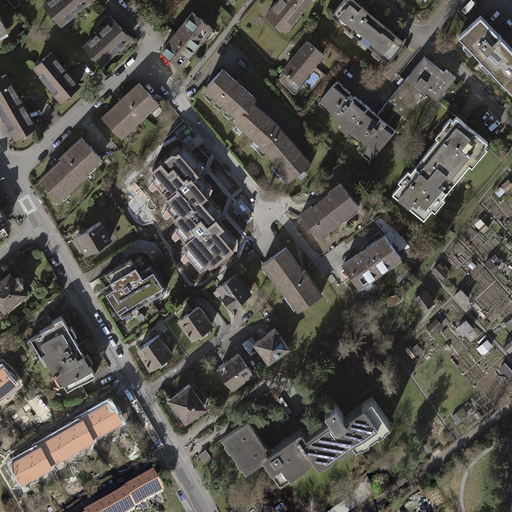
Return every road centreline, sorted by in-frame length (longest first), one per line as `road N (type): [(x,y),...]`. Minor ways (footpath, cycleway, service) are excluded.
road 1 (residential): [(8,173),(147,60),(268,207)]
road 2 (residential): [(137,393),(39,226)]
road 3 (residential): [(364,511),(511,406)]
road 4 (residential): [(207,511),(137,393)]
